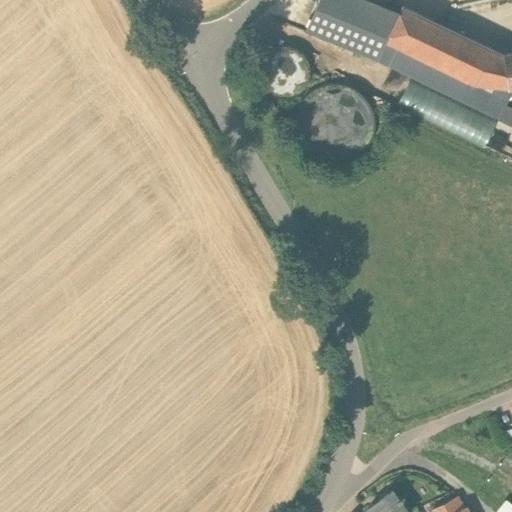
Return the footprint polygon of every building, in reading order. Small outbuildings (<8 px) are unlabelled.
[(376,60),(399,12),(367,0),(317,0),(305,31),(376,60)] [(376,60),(394,69),(497,118),(510,91),(511,90),(511,52),(502,54),(502,53),(402,5),(399,12),(376,60)] [(406,511),(398,501),(401,499),(399,497),(396,499),(390,490),(367,507),(370,511),(406,511)] [(432,511),(467,511),(464,506),(463,507),(455,497),(431,510),(432,511)] [(511,511),(511,503),(506,498),(496,510),(498,511),(511,511)]
